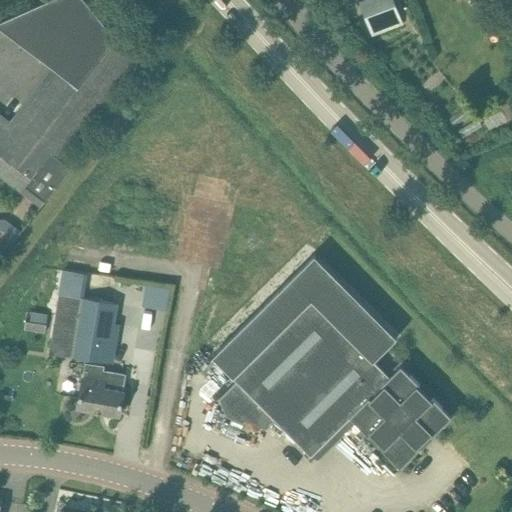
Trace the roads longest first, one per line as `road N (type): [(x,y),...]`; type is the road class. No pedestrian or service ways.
road 1 (primary): [(511,290),(227,0)]
road 2 (unclassified): [(511,234),(397,126),(282,0)]
road 3 (unclassified): [(214,511),(102,469),(0,455)]
